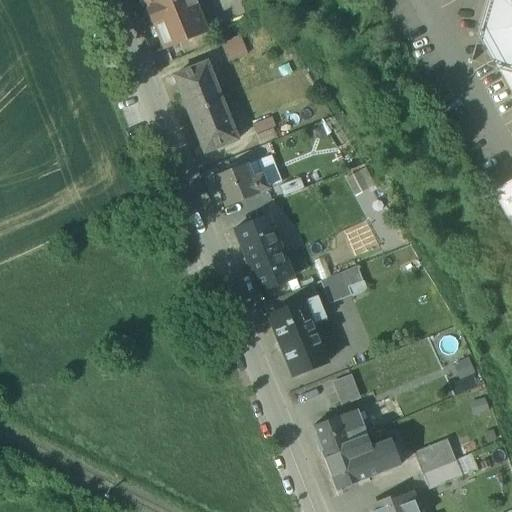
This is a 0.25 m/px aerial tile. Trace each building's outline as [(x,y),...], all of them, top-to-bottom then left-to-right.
[(206,34),(192,0),(140,0),(145,11),(143,12),(148,24),(150,23),(162,52),(206,34)] [(511,0),(487,0),(478,34),(511,96),(511,184),(494,195),(511,227),(511,0)] [(247,56),(239,36),(220,44),(227,63),(247,56)] [(205,63),(173,76),(176,85),(174,85),(187,116),(221,102),(205,63)] [(221,102),(187,116),(199,147),(201,146),(205,154),(236,141),(221,102)] [(271,118),(252,126),(255,136),(274,128),(271,118)] [(272,130),(255,137),(259,146),(276,139),(272,130)] [(252,179),(246,165),(213,179),(225,207),(258,194),(257,192),(267,188),(262,175),(252,179)] [(299,179),(278,187),(283,197),(303,189),(299,179)] [(292,278),(266,215),(233,228),(244,256),(242,256),(246,266),(248,265),(259,291),(292,278)] [(356,269),(341,275),(347,288),(362,282),(357,271),(358,270),(358,269),(356,270),(356,269)] [(341,275),(320,283),(328,304),(350,295),(347,288),(341,275)] [(311,286),(262,305),(267,315),(300,301),(316,295),(311,286)] [(316,295),(300,301),(307,317),(322,310),(316,295)] [(300,301),(267,315),(277,341),(275,342),(280,352),(282,351),(292,377),(326,363),(310,326),(307,317),(300,301)] [(322,310),(307,317),(310,326),(325,320),(322,310)] [(349,378),(335,384),(342,404),(357,398),(349,378)] [(383,401),(369,406),(378,430),(393,423),(383,401)] [(349,413),(310,429),(319,453),(349,442),(346,433),(361,427),(356,415),(351,417),(349,413)] [(369,448),(364,436),(349,442),(319,453),(335,493),(347,488),(346,487),(399,466),(389,440),(369,448)] [(446,440),(413,454),(421,475),(455,462),(446,440)] [(468,457),(455,462),(461,478),(474,472),(468,457)] [(455,462),(421,475),(428,491),(461,478),(455,462)] [(417,511),(411,495),(388,504),(386,501),(368,508),(369,511),(417,511)]
